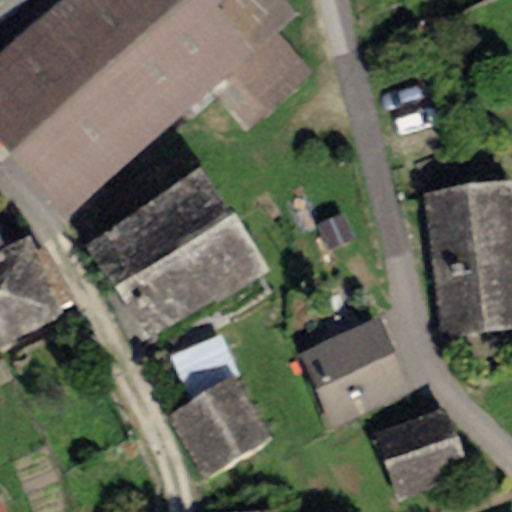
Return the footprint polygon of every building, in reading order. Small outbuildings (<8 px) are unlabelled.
[(77,0),(0,67),(0,147),(65,222),(215,92),(245,127),(308,73),(275,36),(296,19),(279,0),(77,0)] [(0,0),(0,27),(36,0),(0,0)] [(210,191),(92,263),(147,352),(265,280),(210,191)] [(511,193),(422,206),(443,350),(511,340),(511,193)] [(27,246),(0,259),(0,359),(67,327),(27,246)] [(377,328),(300,364),(333,435),(410,399),(377,328)] [(237,385),(166,422),(199,485),(270,449),(237,385)] [(443,418),(375,443),(398,504),(466,479),(443,418)]
